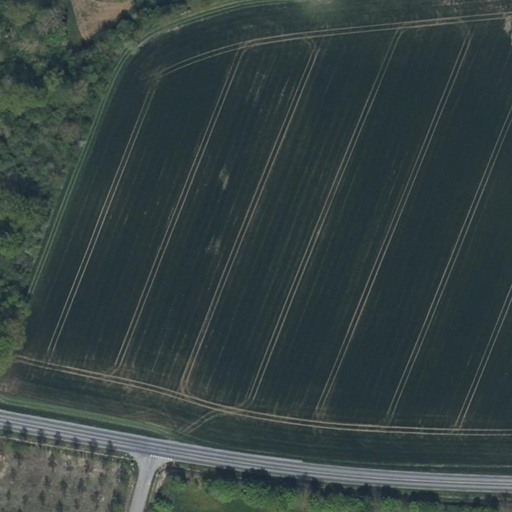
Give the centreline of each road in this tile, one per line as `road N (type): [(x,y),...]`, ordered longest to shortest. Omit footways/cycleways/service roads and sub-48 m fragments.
road 1 (primary): [(152,447),(339,479),(511,481)]
road 2 (primary): [(0,421),(152,447)]
